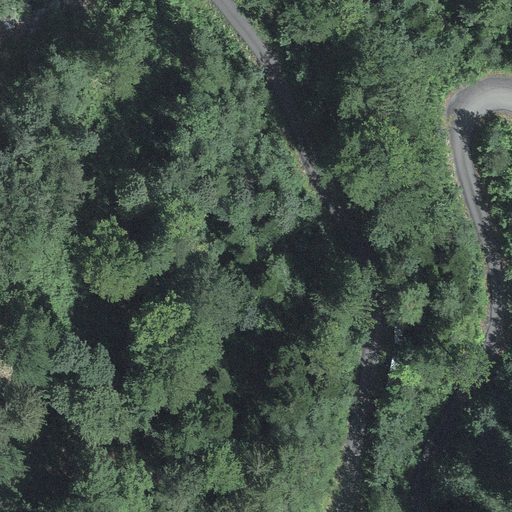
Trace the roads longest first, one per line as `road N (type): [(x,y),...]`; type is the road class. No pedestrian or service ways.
road 1 (track): [(224,0),(254,38),(334,196),(370,313),(366,404),(339,511)]
road 2 (track): [(417,511),(448,431),(497,352),(501,297),(462,147),(464,112),(487,94),(511,97)]
